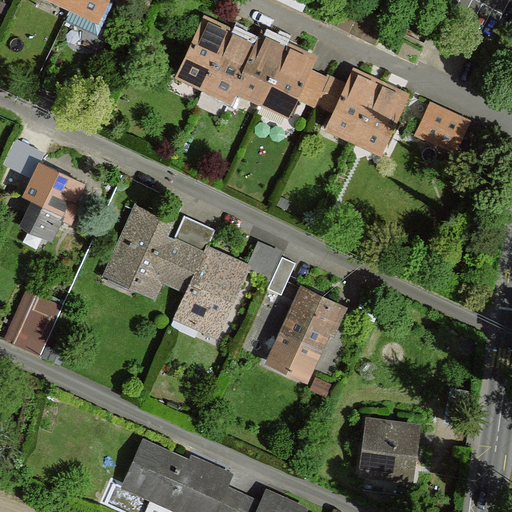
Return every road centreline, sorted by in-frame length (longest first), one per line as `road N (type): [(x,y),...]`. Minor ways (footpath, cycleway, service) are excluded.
road 1 (residential): [(511,333),(0,97)]
road 2 (residential): [(511,120),(252,0)]
road 3 (secondary): [(488,511),(511,338)]
